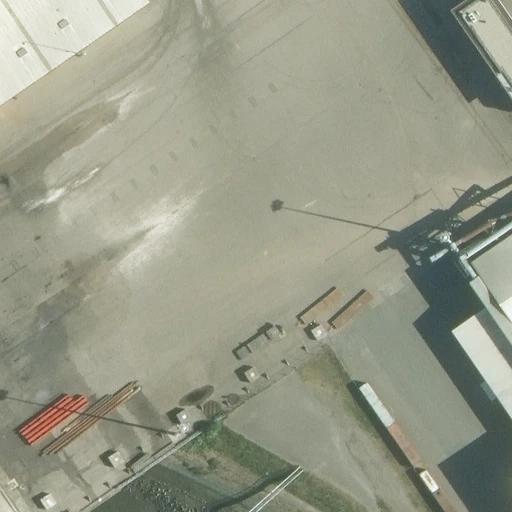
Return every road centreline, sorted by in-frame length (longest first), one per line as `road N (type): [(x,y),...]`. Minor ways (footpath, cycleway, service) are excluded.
road 1 (unknown): [(395,0),(404,38),(398,74),(379,105),(350,127),(314,138),(259,129),(229,108),(209,78)]
road 2 (unknown): [(0,180),(209,78)]
